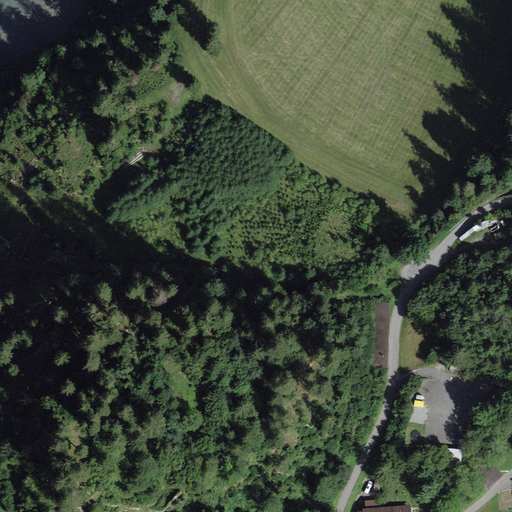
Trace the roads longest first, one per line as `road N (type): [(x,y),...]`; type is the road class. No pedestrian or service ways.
road 1 (track): [(221,0),(231,55),(279,122),(364,171),(436,198)]
road 2 (track): [(51,202),(83,204),(206,103),(273,116)]
